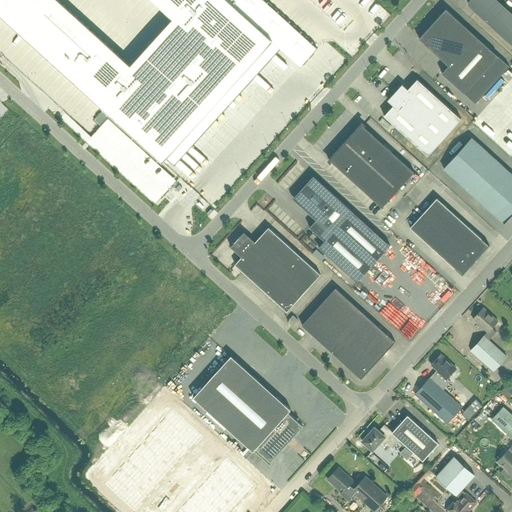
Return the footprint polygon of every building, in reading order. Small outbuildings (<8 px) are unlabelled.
[(131,65),(58,0),(0,0),(0,17),(1,16),(162,162),(272,41),(300,67),(318,48),(264,0),(152,0),(173,19),(131,65)] [(511,15),(495,0),(471,0),(468,4),(511,43),(511,15)] [(445,76),(464,93),(498,56),(446,9),(419,39),(448,65),(442,73),(445,76)] [(402,84),(388,100),(393,105),(384,116),(428,156),(461,119),(417,79),(408,89),(402,84)] [(362,124),(346,142),(398,190),(414,172),(363,126),(364,125),(362,124)] [(443,169),(504,224),(511,215),(511,174),(472,138),(443,169)] [(382,207),(398,190),(346,142),(329,161),(330,162),(331,161),(382,207)] [(357,282),(390,245),(386,241),(313,176),(293,199),(316,220),(309,227),(324,241),(319,247),(357,282)] [(437,198),(423,213),(435,223),(448,208),(437,198)] [(435,223),(446,233),(459,218),(448,208),(435,223)] [(421,238),(435,223),(423,213),(410,228),(421,238)] [(489,245),(459,218),(446,233),(476,260),(489,245)] [(293,229),(299,234),(304,228),(298,223),(293,229)] [(446,233),(435,223),(421,238),(432,248),(446,233)] [(242,271),(265,291),(298,254),(268,227),(255,242),(244,232),(230,247),(242,257),(235,264),(242,271)] [(462,275),(476,260),(446,233),(432,248),(462,275)] [(298,254),(265,291),(287,311),(320,274),(298,254)] [(335,288),(302,325),(361,379),(395,341),(335,288)] [(487,332),(470,350),(493,371),(507,356),(489,340),(496,332),(492,328),(498,321),(483,308),(473,319),(487,332)] [(288,321),(292,325),(298,320),(293,315),(288,321)] [(441,354),(431,365),(437,370),(430,378),(429,378),(415,394),(447,423),(458,411),(462,407),(443,390),(450,382),(447,378),(456,368),(441,354)] [(271,462),(303,426),(288,412),(291,409),(231,355),(193,397),(253,451),(256,448),(271,462)] [(511,414),(503,407),(492,419),(511,437),(511,445),(508,450),(507,450),(497,461),(511,475),(511,414)] [(203,436),(173,409),(105,484),(135,511),(203,436)] [(488,416),(482,411),(475,418),(481,424),(488,416)] [(374,427),(362,441),(372,450),(379,443),(383,447),(387,443),(392,448),(400,440),(423,461),(439,443),(408,415),(392,432),(384,425),(379,431),(374,427)] [(469,511),(476,502),(466,493),(465,494),(460,491),(474,475),(454,456),(436,476),(456,495),(457,495),(461,498),(458,502),(457,501),(447,511),(446,511),(469,511)] [(226,458),(177,511),(231,511),(256,485),(226,458)] [(338,467),(327,479),(329,480),(329,482),(331,484),(333,484),(342,492),(340,494),(348,501),(355,494),(366,504),(374,511),(379,505),(387,496),(365,476),(352,490),(348,486),(353,481),(338,467)] [(416,483),(408,492),(414,497),(422,489),(416,483)]
